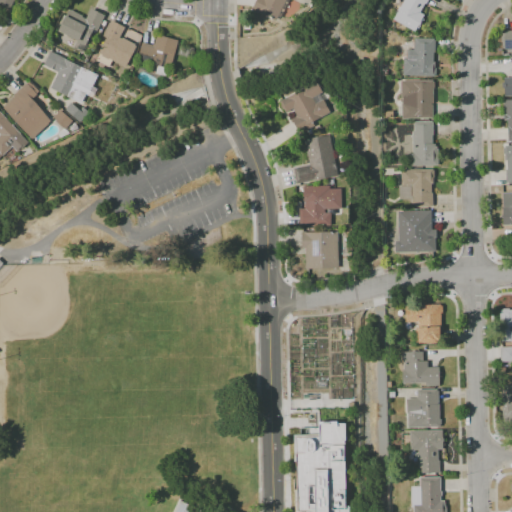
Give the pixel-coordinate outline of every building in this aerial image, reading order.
[(15,0),(10,10),(0,5),(0,0),(15,0)] [(276,21),(252,9),(256,0),(298,0),(298,2),(294,0),(289,0),(280,19),(278,17),(276,21)] [(415,32),(393,20),(398,11),(397,10),(399,7),(400,7),(403,0),(428,0),(426,4),(425,4),(420,12),(424,15),(422,19),(424,20),(419,29),(417,28),(415,32)] [(81,53),(74,49),(77,41),(58,31),(69,10),(70,11),(71,10),(83,16),(82,18),(86,19),(91,9),(105,16),(97,31),(94,30),(85,46),(81,53)] [(126,67),(113,60),(109,67),(96,60),(100,54),(98,53),(106,38),(103,37),(112,21),(125,28),(119,38),(122,39),(123,38),(135,45),(135,46),(136,47),(126,67)] [(511,51),(503,51),(503,42),(501,42),(501,37),(502,37),(502,31),(511,31),(511,51)] [(165,77),(155,74),(158,66),(153,64),(152,65),(146,63),(144,70),(138,68),(140,61),(137,60),(142,43),(153,46),(153,44),(154,44),(157,35),(179,41),(171,69),(168,68),(165,77)] [(435,76),(403,75),(404,58),(407,58),(407,50),(414,50),(414,38),(434,39),(434,40),(435,40),(435,53),(434,53),(434,57),(433,57),(433,62),(435,62),(435,68),(436,69),(436,75),(435,75),(435,76)] [(186,56),(178,55),(180,45),(193,48),(193,51),(188,50),(186,56)] [(81,104),(51,88),(59,72),(44,65),(51,51),(98,75),(93,87),(98,89),(93,98),(86,94),(81,104)] [(511,96),(504,96),(504,88),(502,88),(502,83),(504,83),(504,78),(511,78),(511,96)] [(402,119),(402,103),(403,103),(403,98),(402,98),(401,81),(433,80),(433,83),(434,83),(434,88),(433,88),(433,104),(432,104),(433,118),(402,119)] [(300,134),(292,119),(297,116),(293,109),(286,113),(284,110),(283,110),(280,106),(282,105),(280,101),(289,96),(289,97),(305,88),(304,87),(317,81),(323,93),(319,95),(322,100),(323,99),(330,113),(313,122),(315,126),(300,134)] [(32,139),(3,108),(15,98),(13,96),(27,83),(28,84),(30,82),(32,85),(33,84),(39,91),(36,94),(37,95),(32,99),(52,121),(32,139)] [(80,122),(66,109),(71,103),(80,110),(83,107),(89,113),(80,122)] [(10,162),(3,155),(0,158),(0,111),(29,143),(21,149),(21,148),(17,152),(19,154),(10,162)] [(65,130),(56,121),(63,112),(73,121),(65,130)] [(411,166),(410,146),(413,146),(412,131),(414,131),(414,122),(432,122),(432,124),(433,124),(433,135),(432,135),(432,144),(435,144),(435,147),(437,147),(437,149),(438,149),(438,164),(437,164),(438,166),(411,166)] [(61,139),(59,134),(64,131),(64,132),(67,131),(69,135),(61,139)] [(296,184),(293,169),(310,165),(305,140),(330,135),(338,176),(296,184)] [(511,183),(507,184),(507,182),(506,182),(506,170),(507,170),(507,160),(505,160),(505,154),(503,154),(503,148),(505,148),(505,146),(511,146),(511,183)] [(412,207),(411,199),(400,200),(399,187),(402,186),(401,170),(433,169),(433,171),(434,171),(434,178),(433,178),(433,184),(431,184),(431,193),(433,193),(433,206),(432,206),(432,207),(412,207)] [(300,226),(299,209),(305,209),(305,202),(303,202),(303,187),(329,187),(329,189),(341,189),(341,209),(325,209),(325,213),(331,213),(331,226),(300,226)] [(511,225),(503,226),(503,208),(503,193),(511,192),(511,225)] [(435,252),(395,253),(395,241),(398,241),(398,211),(431,211),(431,230),(436,230),(436,238),(435,238),(435,252)] [(305,269),(305,249),(302,249),(302,233),(337,232),(338,268),(305,269)] [(420,343),(419,332),(418,332),(417,324),(414,324),(414,322),(409,322),(409,305),(441,304),(441,307),(442,307),(442,313),(441,313),(441,328),(439,328),(439,342),(420,343)] [(511,341),(500,341),(500,310),(511,310),(511,341)] [(511,362),(501,362),(500,347),(511,347),(511,362)] [(426,386),(426,382),(403,383),(402,370),(404,370),(403,352),(411,352),(414,350),(414,351),(414,350),(419,350),(419,352),(423,352),(423,362),(428,361),(428,368),(439,367),(439,372),(441,372),(441,378),(439,378),(439,386),(426,386)] [(511,424),(502,424),(502,386),(511,386),(511,424)] [(408,428),(408,413),(407,413),(407,399),(417,399),(417,390),(437,389),(437,391),(438,391),(439,403),(438,403),(438,404),(439,404),(440,419),(441,419),(441,426),(440,426),(440,427),(408,428)] [(295,511),(293,435),(318,434),(318,422),(336,421),(336,423),(343,423),(344,441),(343,441),(344,505),(349,504),(349,511),(314,511),(295,511)] [(428,475),(426,473),(419,473),(418,450),(410,450),(410,431),(442,430),(442,435),(444,435),(445,450),(438,450),(438,461),(440,461),(440,473),(431,473),(428,475)] [(413,511),(413,505),(412,505),(412,488),(420,486),(420,478),(440,477),(440,492),(442,491),(442,496),(440,496),(440,501),(445,501),(445,506),(446,506),(446,511),(413,511)] [(178,501),(172,511),(190,511),(192,508),(178,501)]
